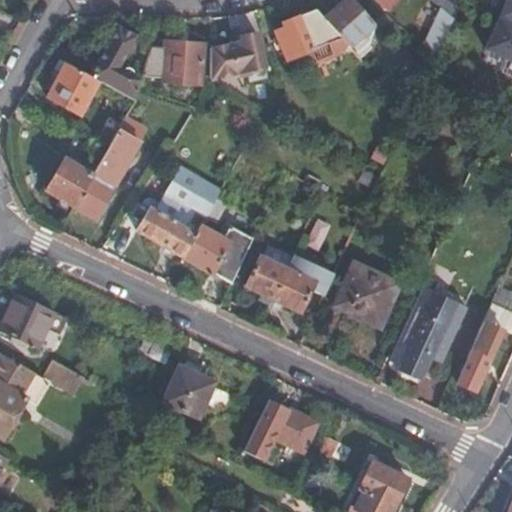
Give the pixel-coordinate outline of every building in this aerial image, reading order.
[(348,48),(351,51),(375,30),(350,1),(326,21),(348,48)] [(420,46),(434,58),(441,43),(453,18),(439,6),(420,46)] [(348,48),(326,21),(316,10),(281,23),(282,27),(277,29),(288,58),(310,50),(315,61),(348,48)] [(87,75),(98,81),(105,86),(133,102),(136,91),(138,82),(115,69),(133,37),(114,27),(87,75)] [(239,42),(209,49),(210,80),(264,67),(256,33),(238,37),(239,42)] [(164,38),(152,37),(140,77),(161,79),(161,83),(197,87),(200,46),(163,44),(164,38)] [(87,75),(60,60),(55,68),(59,71),(45,96),(79,116),(98,81),(87,75)] [(106,149),(117,129),(119,125),(113,122),(110,127),(98,120),(87,138),(106,149)] [(91,176),(74,206),(96,219),(139,143),(117,129),(106,149),(91,176)] [(47,189),(74,206),(91,176),(63,160),(47,189)] [(134,230),(182,257),(194,234),(188,231),(192,225),(186,221),(182,226),(178,224),(193,197),(204,203),(210,207),(215,198),(219,190),(192,175),(183,190),(171,184),(155,212),(147,208),(134,230)] [(215,198),(210,207),(204,216),(215,222),(226,203),(215,198)] [(182,257),(229,284),(250,240),(229,227),(223,239),(199,226),(194,234),(182,257)] [(243,286),(271,299),(285,270),(258,256),(243,286)] [(353,262),(332,306),(377,326),(397,282),(353,262)] [(285,270),(271,299),(298,311),(312,281),(285,270)] [(418,380),(428,359),(434,345),(445,349),(465,305),(424,286),(389,362),(399,366),(397,371),(418,380)] [(490,302),(510,310),(511,304),(511,293),(497,286),(490,302)] [(52,309),(13,290),(0,316),(0,329),(34,345),(52,309)] [(504,325),(511,311),(510,310),(490,302),(484,316),(504,325)] [(483,326),(477,339),(485,343),(491,330),(483,326)] [(485,343),(477,339),(456,384),(475,392),(491,357),(481,352),(485,343)] [(164,363),(170,349),(154,342),(148,355),(164,363)] [(434,345),(428,359),(438,363),(445,349),(434,345)] [(0,357),(0,433),(3,435),(27,396),(32,400),(41,383),(0,357)] [(53,358),(43,375),(75,393),(84,376),(53,358)] [(212,383),(178,367),(162,402),(196,417),(212,383)] [(313,423),(266,402),(254,429),(300,450),(313,423)] [(361,454),(323,436),(317,451),(355,468),(361,454)] [(128,452),(123,461),(135,468),(140,458),(128,452)] [(348,508),(346,511),(388,511),(406,478),(369,462),(347,506),(348,508)]
